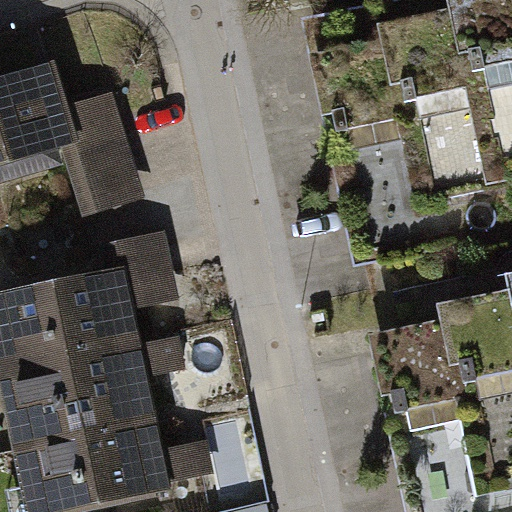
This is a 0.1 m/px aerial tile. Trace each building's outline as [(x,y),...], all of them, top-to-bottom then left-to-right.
[(394,0),(384,2),(392,39),(418,33),(410,0),(394,0)] [(511,0),(504,0),(487,4),(511,125),(511,0)] [(418,33),(392,39),(425,202),(511,184),(511,125),(487,4),(460,9),(463,24),(418,33)] [(78,106),(64,62),(0,81),(0,189),(74,167),(89,217),(153,198),(121,93),(78,106)] [(147,336),(132,267),(0,293),(0,367),(5,366),(147,336)] [(511,306),(451,321),(485,484),(511,478),(511,306)] [(147,336),(5,366),(22,447),(164,417),(147,336)] [(22,447),(35,511),(113,511),(182,497),(164,417),(22,447)]
